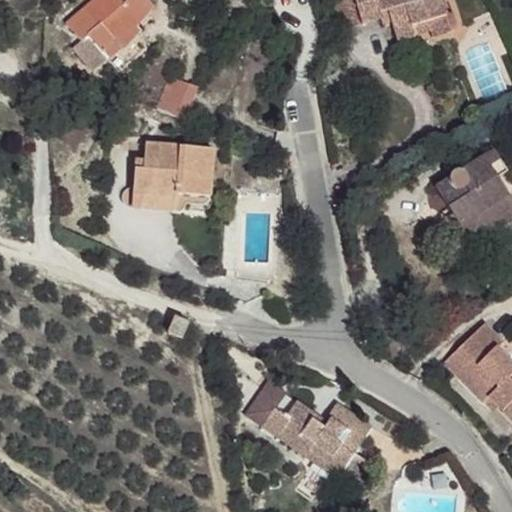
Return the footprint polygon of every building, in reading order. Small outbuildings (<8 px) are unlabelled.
[(136,14),(122,0),(116,0),(78,36),(96,53),(101,49),(113,64),(126,52),(137,63),(155,43),(151,38),(169,24),(147,3),(136,14)] [(409,0),(349,0),(359,39),(378,34),(376,23),(387,21),(388,33),(396,54),(415,49),(412,35),(430,31),(447,25),(440,5),(413,13),(409,0)] [(387,21),(376,23),(378,34),(388,33),(387,21)] [(430,31),(412,35),(415,49),(433,43),(430,31)] [(211,94),(186,85),(173,117),(199,126),(211,94)] [(214,158),(149,155),(147,167),(147,179),(136,178),(134,201),(134,207),(178,209),(180,201),(212,202),(214,158)] [(511,175),(503,162),(445,199),(481,257),(511,235),(511,196),(506,187),(511,182),(511,175)] [(147,167),(137,166),(136,178),(147,179),(147,167)] [(211,213),(212,202),(180,201),(178,209),(134,207),(125,200),(123,207),(126,214),(184,220),(184,212),(211,213)] [(510,348),(491,329),(449,372),(489,414),(496,409),(511,426),(511,362),(504,354),(510,348)] [(188,335),(173,330),(168,346),(184,350),(188,335)] [(276,420),(286,407),(268,394),(246,427),(262,439),(276,420)] [(262,439),(303,469),(311,461),(342,483),(337,488),(353,501),(370,477),(355,465),(373,440),(338,415),(325,434),(317,427),(295,412),(285,427),(276,420),(262,439)] [(342,483),(311,461),(303,469),(334,492),(337,488),(342,483)]
